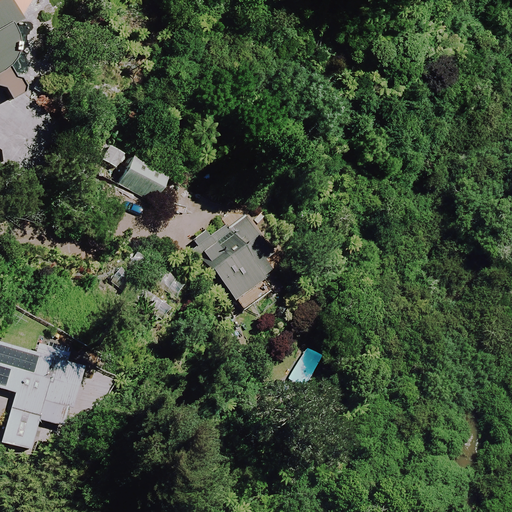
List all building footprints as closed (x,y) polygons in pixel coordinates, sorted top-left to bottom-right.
[(0,0),(0,76),(10,69),(13,14),(2,0),(0,0)] [(54,9),(46,0),(21,0),(39,21),(54,9)] [(22,93),(11,79),(0,88),(0,90),(10,103),(22,93)] [(108,126),(86,167),(154,205),(176,164),(108,126)] [(279,268),(239,217),(191,254),(242,319),(272,294),(262,282),(279,268)] [(133,250),(108,281),(161,323),(186,292),(133,250)] [(82,370),(0,347),(0,393),(15,397),(1,449),(30,457),(39,424),(65,431),(82,370)]
